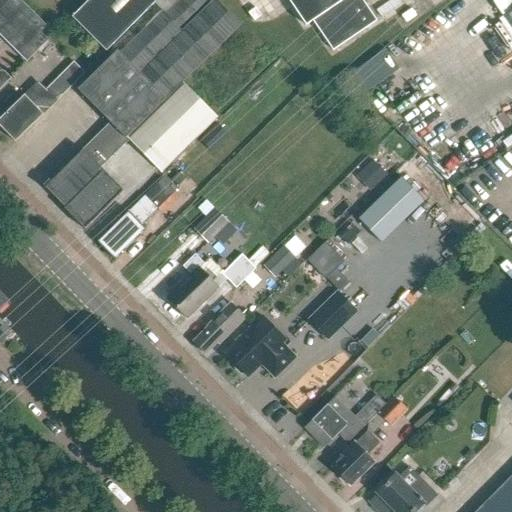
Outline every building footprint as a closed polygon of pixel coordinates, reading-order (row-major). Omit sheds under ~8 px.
[(55,34),(19,0),(0,0),(0,34),(28,62),(55,34)] [(106,51),(157,0),(88,0),(71,17),(106,51)] [(247,24),(294,9),(287,0),(181,0),(166,15),(163,12),(120,54),(117,51),(77,90),(110,123),(84,149),(101,167),(130,139),(127,137),(184,82),(241,26),(247,24)] [(313,22),(345,0),(287,0),(294,9),(306,27),(313,22)] [(362,0),(345,0),(313,22),(333,52),(377,22),(362,0)] [(511,21),(511,0),(496,0),(508,16),(511,21)] [(86,57),(94,59),(97,45),(88,43),(86,57)] [(382,51),(344,74),(356,95),(394,72),(382,51)] [(38,82),(0,118),(0,125),(15,141),(86,73),(75,62),(46,90),(38,82)] [(0,88),(10,79),(3,72),(0,71),(0,88)] [(127,137),(130,139),(162,172),(219,117),(184,82),(127,137)] [(124,191),(101,167),(84,149),(43,189),(84,230),(124,191)] [(373,161),(360,173),(374,187),(386,175),(373,161)] [(358,220),(381,243),(424,202),(401,178),(358,220)] [(142,224),(176,192),(163,179),(98,242),(105,249),(105,252),(109,256),(111,256),(115,259),(146,229),(142,224)] [(208,245),(229,224),(215,209),(193,230),(208,245)] [(280,277),(297,260),(283,245),(265,262),(280,277)] [(335,271),(337,269),(318,250),(307,261),(326,280),(327,279),(335,271)] [(236,288),(240,284),(256,269),(242,254),(223,273),(222,274),(228,279),(236,288)] [(205,264),(195,255),(184,266),(192,275),(167,299),(187,319),(219,288),(228,279),(222,274),(223,273),(210,259),(205,264)] [(339,292),(348,283),(335,271),(327,279),(339,292)] [(337,292),(309,320),(328,340),(356,312),(337,292)] [(220,343),(248,313),(244,310),(241,313),(229,303),(209,325),(210,326),(195,343),(198,345),(198,348),(201,351),(204,351),(207,354),(218,342),(220,343)] [(261,365),(275,379),(296,358),(283,344),(286,341),(262,317),(224,354),(235,365),(235,369),(241,375),(245,375),(248,378),(261,365)] [(349,444),(379,415),(387,407),(377,397),(355,418),(336,398),(306,428),(326,448),(339,435),(349,444)] [(391,428),(408,411),(395,398),(387,407),(379,415),(391,428)] [(370,467),(373,464),(366,457),(378,445),(367,434),(355,445),(353,444),(339,457),(340,458),(331,468),(350,487),(353,484),(354,485),(360,479),(359,478),(364,473),(365,474),(371,469),(370,467)] [(425,508),(436,497),(408,468),(398,478),(394,474),(375,493),(375,494),(367,502),(376,511),(390,511),(392,511),(415,511),(422,505),(425,508)] [(511,511),(511,479),(478,511),(511,511)]
